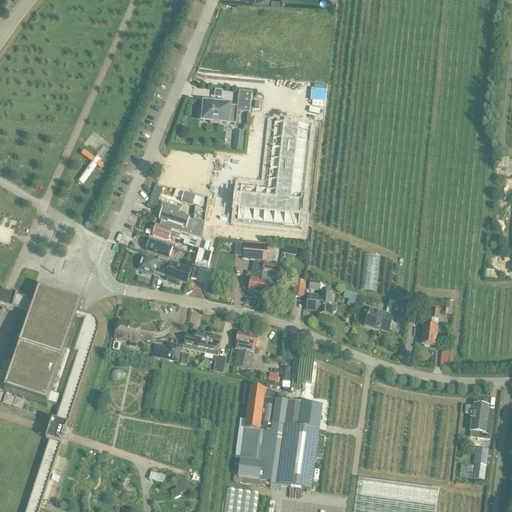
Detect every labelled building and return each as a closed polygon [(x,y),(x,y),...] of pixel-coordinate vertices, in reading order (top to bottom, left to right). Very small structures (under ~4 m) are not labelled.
[(278,21),(285,21),(286,13),(278,12),(272,12),(264,11),(250,11),(239,10),(235,10),(235,11),(240,11),(240,25),(238,25),(250,26),(251,26),(251,23),(256,23),(256,26),(267,27),(267,29),(272,29),(278,29),(278,21)] [(225,52),(259,55),(260,47),(254,47),(254,40),(246,39),(243,39),(234,38),(226,38),(225,51),(225,52)] [(255,54),(225,52),(225,51),(221,51),(221,52),(220,58),(220,65),(230,66),(230,67),(231,67),(231,66),(233,66),(235,66),(235,67),(236,67),(240,67),(245,67),(247,67),(248,67),(249,60),(255,61),(255,54)] [(221,102),(223,90),(216,89),(213,101),(221,102)] [(201,118),(203,118),(203,122),(210,122),(210,125),(220,126),(220,124),(236,125),(237,113),(250,114),(252,93),(239,92),(237,108),(222,106),(222,103),(221,103),(221,104),(214,103),(214,102),(213,102),(212,105),(205,104),(204,108),(202,108),(201,118)] [(301,210),(303,195),(302,194),(307,142),(307,140),(308,140),(308,134),(308,130),(309,130),(309,129),(307,129),(303,128),(300,128),(296,128),(296,127),(294,127),(294,128),(288,127),(288,126),(286,126),(286,127),(282,126),(280,126),(275,126),(275,125),(274,125),(274,132),(273,139),(272,142),(273,142),(272,150),(271,153),(272,153),(271,160),(270,163),(271,163),(270,171),(269,170),(267,191),(258,190),(255,190),(248,189),(241,188),(241,189),(241,193),(240,193),(240,196),(240,200),(239,201),(240,202),(239,208),(239,209),(239,210),(238,214),(238,216),(238,220),(237,220),(237,222),(239,223),(239,222),(247,223),(248,224),(248,223),(250,223),(250,224),(264,225),(299,229),(301,210)] [(235,151),(244,151),(245,131),(236,130),(235,151)] [(195,149),(192,155),(193,155),(210,162),(211,162),(214,153),(207,150),(195,149)] [(97,167),(101,170),(103,166),(84,151),(81,155),(91,163),(77,181),(79,186),(83,186),(97,167)] [(201,177),(205,165),(209,166),(210,162),(193,155),(190,163),(181,159),(175,174),(194,181),(196,175),(201,177)] [(507,178),(509,159),(497,158),(495,177),(507,178)] [(157,206),(163,187),(156,185),(150,204),(157,206)] [(182,203),(193,207),(196,198),(185,194),(182,203)] [(161,221),(160,226),(192,238),(193,225),(188,223),(190,219),(178,215),(180,209),(165,204),(162,212),(160,211),(158,218),(160,218),(159,221),(161,221)] [(0,215),(0,242),(9,245),(12,236),(13,234),(14,231),(10,230),(11,225),(15,226),(17,222),(11,220),(8,229),(4,227),(5,223),(7,224),(8,219),(4,217),(1,226),(0,225),(0,218),(1,216),(0,215)] [(192,238),(160,226),(159,227),(156,226),(153,237),(168,242),(170,237),(179,240),(178,243),(198,250),(202,241),(192,238)] [(150,241),(146,252),(169,259),(172,249),(150,241)] [(244,245),(236,244),(235,257),(243,258),(243,260),(258,261),(258,264),(256,264),(264,265),(267,266),(268,246),(244,244),(244,245)] [(363,254),(361,290),(378,291),(380,255),(363,254)] [(154,274),(166,278),(187,285),(192,271),(158,259),(157,262),(144,258),(143,260),(141,260),(140,263),(141,265),(139,271),(153,276),(154,274)] [(185,267),(191,270),(193,264),(187,262),(185,267)] [(249,294),(249,295),(253,295),(253,294),(258,295),(264,265),(256,264),(253,280),(251,279),(246,278),(244,290),(248,291),(248,293),(249,294)] [(264,265),(258,295),(264,296),(264,297),(268,298),(268,297),(269,297),(270,293),(279,294),(281,285),(276,284),(278,275),(280,268),(267,266),(264,265)] [(486,270),(485,279),(497,280),(498,272),(486,270)] [(293,297),(303,299),(306,283),(296,281),(293,297)] [(309,290),(319,291),(320,283),(310,282),(309,290)] [(12,312),(13,308),(31,313),(19,349),(4,394),(29,401),(47,407),(48,404),(56,406),(59,397),(51,395),(81,301),(39,287),(34,301),(11,295),(10,296),(5,295),(2,294),(3,293),(0,291),(0,511),(39,511),(41,508),(63,439),(61,439),(63,435),(64,431),(65,432),(92,349),(98,332),(98,331),(98,330),(98,329),(98,327),(98,326),(98,325),(97,323),(97,322),(96,321),(95,320),(94,319),(93,318),(92,317),(91,317),(90,316),(89,316),(86,315),(74,353),(78,354),(63,399),(55,422),(52,421),(50,427),(49,430),(48,435),(46,440),(50,441),(26,511),(0,511),(0,308),(1,309),(6,310),(12,312)] [(341,305),(344,306),(353,308),(357,296),(345,292),(341,305)] [(320,296),(320,298),(309,297),(307,310),(318,312),(318,315),(331,317),(331,314),(334,314),(335,312),(336,310),(336,308),(334,306),(332,305),(333,297),(320,296)] [(365,327),(381,332),(389,334),(394,315),(406,319),(409,307),(390,301),(386,315),(370,310),(365,327)] [(439,311),(432,311),(431,325),(431,329),(424,328),(422,346),(424,346),(425,347),(428,348),(429,346),(435,347),(439,311)] [(119,322),(115,339),(130,343),(129,347),(136,348),(137,344),(138,339),(153,342),(155,332),(140,329),(141,327),(119,322)] [(183,350),(204,355),(209,336),(197,333),(196,337),(186,335),(183,350)] [(234,369),(250,372),(257,337),(238,334),(236,345),(235,351),(238,352),(234,369)] [(204,355),(217,358),(218,357),(222,339),(209,336),(204,355)] [(164,360),(178,363),(181,347),(167,344),(164,360)] [(286,360),(294,360),(295,345),(286,344),(286,360)] [(188,365),(190,355),(183,354),(181,363),(188,365)] [(217,358),(214,372),(223,374),(226,359),(218,357),(217,358)] [(305,359),(304,390),(312,390),(314,359),(305,359)] [(239,471),(238,479),(271,483),(270,486),(311,492),(319,431),(285,427),(288,403),(264,400),(265,391),(250,389),(248,405),(245,405),(244,413),(247,414),(240,461),(241,461),(240,466),(236,466),(235,471),(239,471)] [(477,440),(489,441),(493,412),(488,411),(488,408),(475,407),(474,415),(471,414),(470,423),(473,423),(471,433),(478,434),(477,440)] [(476,449),(474,465),(486,467),(488,451),(476,449)] [(149,480),(163,484),(165,477),(151,473),(149,480)] [(354,511),(435,511),(439,491),(359,480),(354,511)] [(171,493),(174,501),(181,498),(180,496),(186,493),(181,481),(174,484),(177,491),(171,493)]
